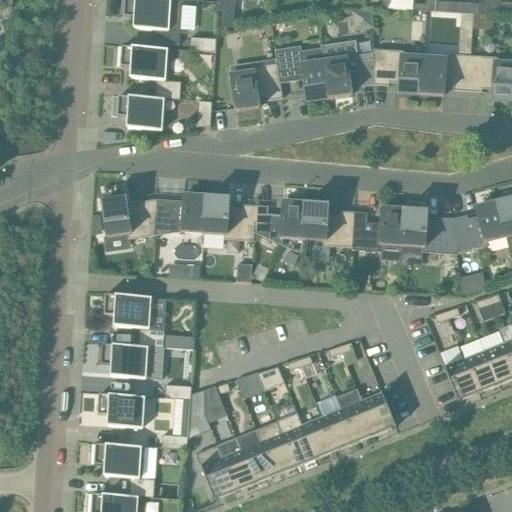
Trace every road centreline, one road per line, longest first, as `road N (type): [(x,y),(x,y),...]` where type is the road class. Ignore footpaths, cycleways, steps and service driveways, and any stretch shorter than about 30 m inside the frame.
road 1 (residential): [(57,285),(377,308),(386,323)]
road 2 (residential): [(185,160),(372,115),(511,129)]
road 3 (residential): [(511,167),(446,187),(185,160)]
road 4 (residential): [(45,511),(57,285)]
road 5 (residential): [(386,323),(196,385)]
road 6 (residential): [(65,173),(76,0)]
road 7 (residential): [(185,160),(65,173)]
